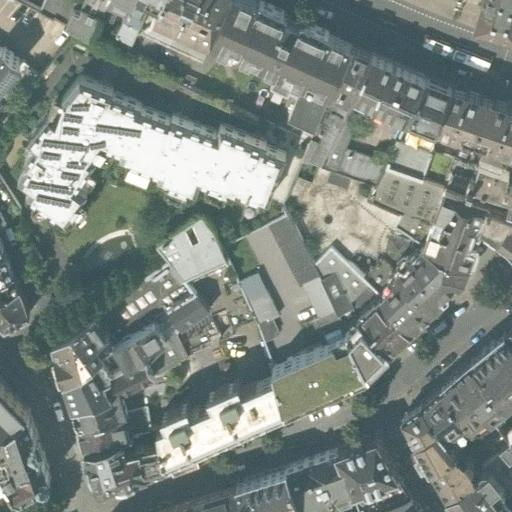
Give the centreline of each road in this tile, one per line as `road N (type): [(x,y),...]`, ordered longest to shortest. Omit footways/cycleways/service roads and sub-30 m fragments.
road 1 (residential): [(376,408),(82,511)]
road 2 (residential): [(79,511),(52,412),(0,352)]
road 3 (residential): [(376,408),(511,295)]
road 4 (tertiary): [(348,0),(511,65)]
road 5 (residential): [(376,408),(441,511)]
